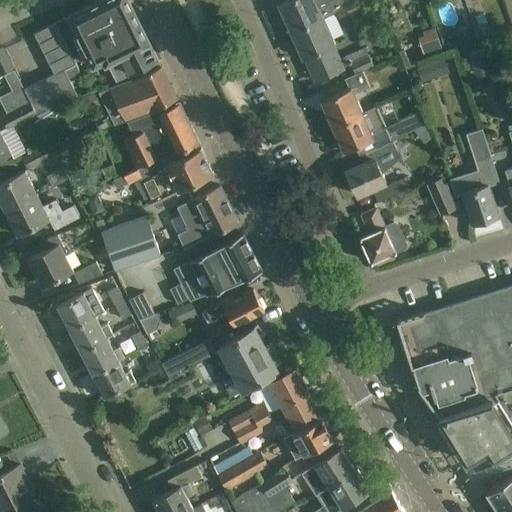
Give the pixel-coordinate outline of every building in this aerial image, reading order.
[(134,12),(127,0),(101,0),(81,10),(68,16),(93,65),(104,60),(105,64),(149,42),(137,20),(131,23),(127,15),(134,12)] [(290,31),(323,17),(345,7),(342,0),(288,0),(278,4),(290,31)] [(323,17),(290,31),(302,58),(304,58),(314,81),(343,68),(332,44),(334,43),(323,17)] [(33,33),(38,43),(60,33),(55,22),(33,33)] [(38,43),(43,54),(65,43),(60,33),(38,43)] [(158,61),(149,42),(105,64),(106,65),(107,65),(116,81),(128,75),(128,76),(158,61)] [(43,54),(48,64),(70,53),(65,43),(43,54)] [(0,48),(0,74),(12,68),(1,48),(0,48)] [(347,56),(355,74),(362,70),(372,65),(364,48),(347,56)] [(48,64),(53,73),(63,69),(75,63),(70,53),(48,64)] [(161,66),(143,75),(134,79),(98,92),(114,124),(148,113),(177,98),(161,66)] [(0,100),(6,113),(7,112),(29,101),(21,85),(13,69),(4,74),(11,90),(0,95),(0,100)] [(53,73),(43,79),(57,104),(77,97),(63,69),(53,73)] [(321,101),(332,126),(362,113),(353,94),(369,87),(362,70),(355,74),(344,78),(348,89),(321,101)] [(33,84),(46,108),(57,104),(43,79),(33,84)] [(46,108),(33,84),(23,89),(35,112),(46,108)] [(7,112),(6,113),(1,115),(8,129),(36,114),(29,101),(7,112)] [(122,139),(136,167),(154,158),(155,161),(176,151),(178,153),(179,152),(199,143),(195,136),(191,127),(179,102),(159,112),(158,110),(126,120),(133,134),(122,139)] [(362,113),(332,126),(343,152),(355,146),(359,155),(392,140),(427,124),(421,111),(385,127),(376,107),(362,113)] [(478,170),(450,179),(455,196),(463,193),(467,205),(473,224),(498,216),(492,197),(488,185),(498,182),(490,156),(481,128),(466,133),(475,161),(478,170)] [(0,133),(0,157),(10,153),(0,133)] [(399,156),(392,140),(359,155),(363,163),(346,171),(357,195),(386,182),(381,171),(399,156)] [(154,158),(136,167),(122,173),(127,184),(136,180),(148,204),(213,173),(200,147),(181,156),(179,152),(178,153),(176,151),(155,161),(154,158)] [(23,160),(27,168),(49,158),(44,149),(23,160)] [(46,174),(52,186),(65,179),(59,168),(46,174)] [(0,182),(0,201),(4,210),(36,194),(24,170),(0,182)] [(409,188),(405,177),(373,192),(378,202),(409,188)] [(428,185),(441,214),(455,207),(442,178),(428,185)] [(119,188),(124,199),(140,192),(135,181),(119,188)] [(178,233),(185,248),(207,237),(238,222),(220,185),(177,206),(181,214),(169,220),(177,234),(178,233)] [(36,194),(4,210),(17,234),(48,218),(54,230),(79,217),(73,204),(62,210),(56,198),(42,205),(36,194)] [(370,261),(370,262),(372,262),(372,261),(394,252),(396,251),(404,247),(405,244),(397,224),(393,222),(385,226),(376,207),(361,214),(369,233),(361,237),(361,236),(359,237),(360,239),(360,238),(370,261)] [(102,232),(115,270),(160,254),(148,217),(102,232)] [(180,282),(169,288),(177,304),(188,298),(190,301),(207,294),(262,270),(243,232),(189,260),(173,268),(180,282)] [(67,253),(57,234),(46,238),(50,247),(29,258),(42,285),(72,269),(64,254),(67,253)] [(72,273),(78,284),(102,275),(94,262),(72,273)] [(107,290),(114,304),(123,300),(116,285),(107,290)] [(423,312),(396,320),(397,322),(402,340),(406,353),(411,368),(413,367),(472,349),(474,354),(466,357),(474,382),(476,381),(478,387),(439,400),(438,396),(435,397),(432,385),(419,389),(422,393),(430,404),(438,415),(439,415),(438,416),(467,406),(492,399),(511,430),(511,286),(429,314),(428,314),(424,315),(423,313),(423,312)] [(56,306),(68,328),(95,314),(103,310),(91,288),(56,306)] [(233,296),(215,305),(205,310),(211,321),(227,312),(234,326),(264,310),(253,289),(234,299),(233,296)] [(143,291),(128,299),(139,320),(155,315),(143,291)] [(123,300),(114,304),(121,319),(131,314),(123,300)] [(191,302),(169,312),(174,323),(196,313),(191,302)] [(80,351),(107,337),(112,334),(107,324),(101,327),(95,314),(68,328),(80,351)] [(139,320),(147,334),(157,329),(160,320),(157,314),(155,315),(139,320)] [(275,356),(270,359),(253,327),(221,345),(238,377),(233,380),(239,392),(245,389),(277,372),(277,371),(282,368),(275,356)] [(131,336),(138,350),(147,346),(139,331),(131,336)] [(80,351),(91,373),(119,359),(123,356),(119,348),(114,350),(107,337),(80,351)] [(162,363),(170,377),(217,352),(209,339),(162,363)] [(413,367),(411,368),(413,372),(414,372),(417,381),(414,382),(419,389),(432,385),(435,397),(438,396),(439,400),(478,387),(476,381),(474,382),(466,357),(474,354),(472,349),(413,367)] [(119,359),(91,373),(103,397),(135,380),(130,370),(126,372),(119,359)] [(268,382),(255,388),(263,402),(269,413),(281,407),(308,392),(295,367),(277,376),(268,382)] [(281,422),(288,435),(322,417),(308,392),(281,407),(287,418),(281,422)] [(467,406),(438,416),(467,462),(488,449),(493,458),(511,445),(511,430),(492,399),(467,406)] [(228,420),(235,433),(270,414),(263,402),(248,410),(228,420)] [(235,433),(241,443),(261,432),(275,424),(270,414),(235,433)] [(322,417),(288,435),(284,437),(291,451),(299,446),(303,454),(333,438),(322,417)] [(302,473),(316,494),(354,470),(340,448),(302,473)] [(218,476),(226,491),(268,467),(260,452),(218,476)] [(20,465),(2,474),(0,474),(0,511),(32,511),(37,509),(22,480),(26,478),(20,465)] [(153,499),(159,511),(186,511),(192,509),(186,497),(192,495),(186,485),(201,477),(195,466),(168,480),(172,489),(153,499)] [(232,502),(237,511),(273,511),(270,506),(274,504),(269,496),(292,481),(284,470),(262,485),(232,502)] [(354,470),(316,494),(327,511),(335,511),(368,491),(361,480),(363,478),(357,470),(354,470)] [(511,511),(511,476),(486,493),(498,511),(511,511)] [(403,511),(391,492),(359,511),(403,511)]
